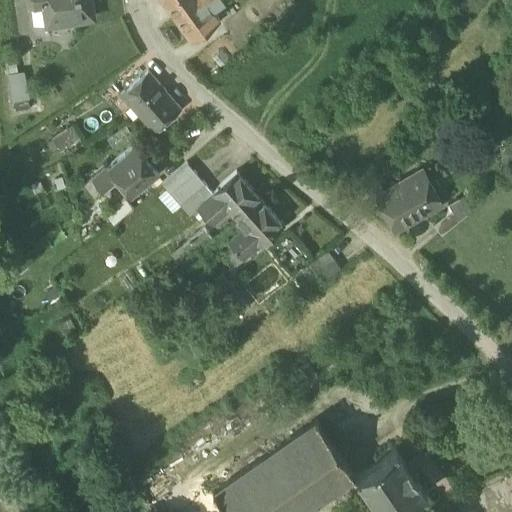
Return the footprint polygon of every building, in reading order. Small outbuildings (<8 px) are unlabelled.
[(91,0),(43,0),(46,18),(93,11),(91,0)] [(162,0),(182,25),(197,13),(194,10),(207,0),(162,0)] [(24,64),(7,68),(16,106),(33,102),(24,64)] [(181,103),(148,65),(121,88),(153,127),(181,103)] [(159,168),(135,139),(91,175),(103,190),(118,178),(130,192),(159,168)] [(187,158),(162,179),(181,201),(205,180),(187,158)] [(260,194),(236,167),(212,189),(196,203),(212,221),(228,207),(236,216),(260,195),(260,194)] [(421,168),(376,194),(395,228),(441,202),(421,168)] [(125,194),(105,211),(113,222),(134,204),(125,194)] [(260,194),(260,195),(236,216),(243,224),(227,238),(230,242),(243,256),(259,243),(284,222),(260,194)] [(459,219),(452,210),(434,225),(441,234),(459,219)] [(204,224),(182,241),(190,251),(204,240),(212,234),(204,224)] [(204,240),(190,251),(202,267),(217,256),(204,240)] [(243,256),(230,242),(221,251),(233,265),(243,256)] [(328,249),(309,261),(322,279),(340,267),(328,249)] [(70,315),(58,321),(63,331),(75,325),(70,315)] [(317,416),(212,487),(228,511),(298,511),(356,474),(355,473),(317,416)] [(393,511),(426,490),(396,445),(355,473),(356,474),(381,511),(393,511)]
